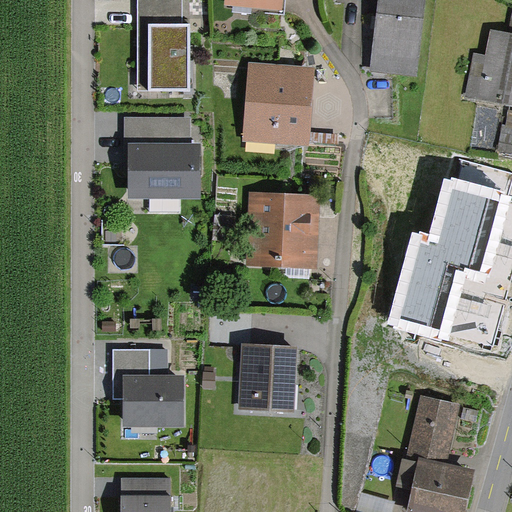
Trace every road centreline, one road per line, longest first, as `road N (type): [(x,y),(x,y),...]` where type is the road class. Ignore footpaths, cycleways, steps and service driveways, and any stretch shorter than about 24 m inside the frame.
road 1 (residential): [(86,0),(81,511)]
road 2 (residential): [(312,22),(360,104),(329,511)]
